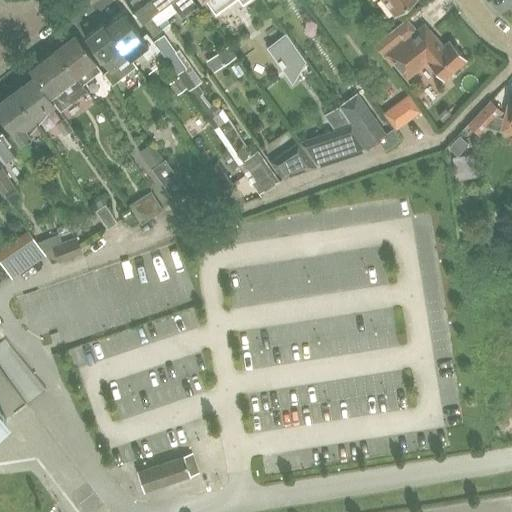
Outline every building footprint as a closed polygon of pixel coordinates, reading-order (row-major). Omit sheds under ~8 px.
[(160,30),(150,15),(159,8),(153,0),(125,0),(153,36),(160,30)] [(190,0),(153,0),(159,8),(169,1),(182,17),(196,6),(190,0)] [(246,0),(208,0),(210,3),(216,11),(230,0),(239,0),(242,3),(246,0)] [(385,0),(395,13),(412,0),(385,0)] [(141,38),(122,14),(105,27),(130,60),(140,52),(146,60),(158,50),(146,34),(141,38)] [(429,31),(423,36),(407,18),(373,48),(384,60),(387,57),(407,79),(427,61),(443,79),(465,59),(449,41),(443,46),(429,31)] [(130,60),(105,27),(104,28),(102,24),(83,39),(108,70),(103,74),(111,86),(134,67),(129,61),(130,60)] [(178,48),(174,51),(162,34),(152,41),(178,76),(185,86),(188,90),(201,80),(178,48)] [(93,63),(79,45),(73,37),(68,40),(67,38),(65,38),(56,45),(55,47),(57,49),(55,50),(81,84),(99,70),(93,63)] [(235,57),(228,46),(215,54),(222,65),(235,57)] [(295,46),(278,59),(292,79),(305,60),(295,46)] [(85,89),(81,84),(55,50),(29,70),(34,77),(52,102),(53,101),(59,109),(85,89)] [(176,93),(185,86),(178,76),(168,82),(176,93)] [(52,102),(34,77),(13,93),(34,121),(47,111),(44,108),(52,102)] [(23,129),(34,121),(13,93),(0,102),(0,118),(11,134),(12,133),(21,146),(30,139),(23,129)] [(197,93),(184,101),(199,123),(211,115),(197,93)] [(410,94),(398,102),(409,118),(421,109),(410,94)] [(511,100),(508,99),(502,118),(500,130),(511,133),(511,100)] [(500,111),(491,102),(469,124),(478,134),(500,111)] [(368,105),(349,118),(369,146),(377,140),(387,133),(368,105)] [(332,160),(368,148),(338,107),(323,113),(335,130),(315,137),(332,160)] [(63,117),(55,123),(64,135),(72,129),(63,117)] [(17,150),(2,129),(0,130),(0,152),(5,159),(17,150)] [(458,134),(447,146),(456,154),(467,143),(458,134)] [(164,159),(152,142),(139,152),(152,168),(175,201),(187,192),(164,159)] [(296,172),(315,167),(297,142),(283,153),(296,172)] [(279,181),(257,150),(238,163),(259,194),(279,181)] [(33,156),(24,161),(33,173),(41,167),(33,156)] [(336,173),(361,167),(359,157),(334,162),(336,173)] [(222,190),(232,183),(218,162),(207,169),(219,186),(222,190)] [(14,185),(2,167),(0,167),(0,191),(1,193),(14,185)] [(227,196),(222,190),(219,186),(198,201),(205,212),(227,196)] [(162,210),(150,191),(128,205),(140,224),(162,210)] [(115,222),(104,205),(95,211),(106,228),(115,222)] [(36,242),(37,242),(31,233),(0,254),(0,256),(13,275),(44,253),(36,242)] [(58,261),(80,252),(79,249),(74,237),(52,246),(58,261)] [(0,425),(27,405),(0,370),(0,425)] [(191,453),(137,471),(144,490),(197,472),(191,453)] [(157,486),(150,495),(164,505),(171,496),(157,486)]
